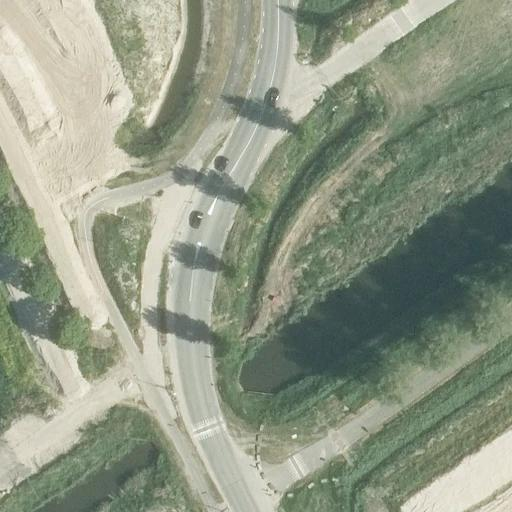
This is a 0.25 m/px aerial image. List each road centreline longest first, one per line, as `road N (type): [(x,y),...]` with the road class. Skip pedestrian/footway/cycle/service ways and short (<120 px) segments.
road 1 (tertiary): [(250,511),(197,405),(186,352),(201,229)]
road 2 (tertiary): [(277,0),(267,98),(201,229)]
